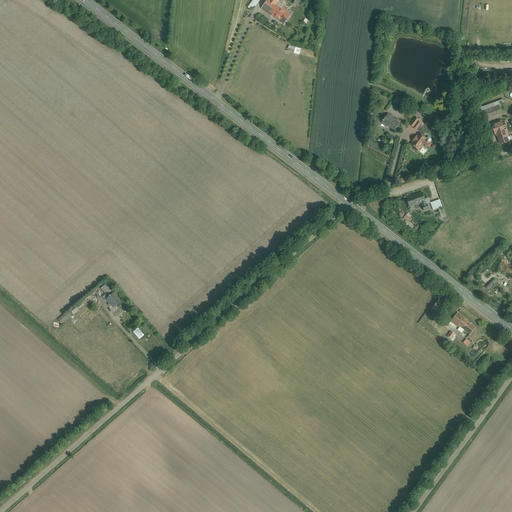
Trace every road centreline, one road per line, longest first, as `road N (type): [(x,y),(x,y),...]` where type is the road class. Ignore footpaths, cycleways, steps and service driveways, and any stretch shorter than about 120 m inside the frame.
road 1 (unclassified): [(0,511),(351,206)]
road 2 (primary): [(351,206),(83,0)]
road 3 (primary): [(511,329),(351,206)]
road 4 (unclassified): [(511,149),(351,206)]
road 5 (unclassified): [(413,511),(511,376)]
